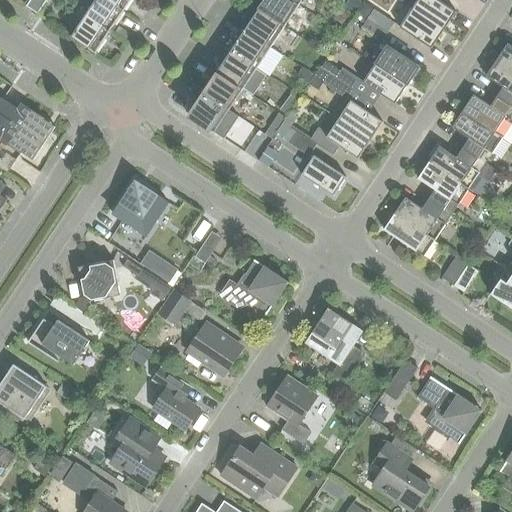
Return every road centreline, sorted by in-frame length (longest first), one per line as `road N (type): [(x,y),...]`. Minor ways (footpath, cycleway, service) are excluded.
road 1 (residential): [(162,511),(322,271)]
road 2 (residential): [(343,240),(501,0)]
road 3 (residential): [(121,112),(145,153),(322,271)]
road 4 (residential): [(343,240),(166,124),(121,112)]
road 5 (residential): [(322,271),(511,392)]
road 6 (residential): [(511,352),(343,240)]
road 7 (residential): [(0,328),(111,161)]
road 8 (residential): [(121,112),(75,144),(0,260)]
road 9 (residential): [(121,112),(0,33)]
road 10 (residential): [(196,0),(121,112)]
road 11 (residential): [(442,511),(511,406)]
